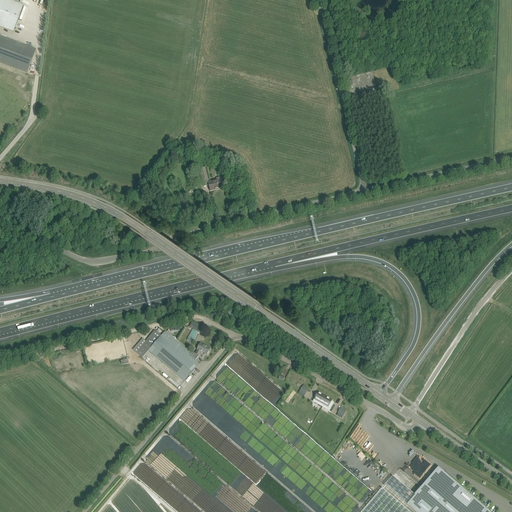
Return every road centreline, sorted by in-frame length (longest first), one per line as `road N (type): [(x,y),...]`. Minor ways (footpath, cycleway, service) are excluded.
road 1 (motorway): [(511,187),(54,296)]
road 2 (tertiary): [(380,393),(123,216),(67,193),(0,181)]
road 3 (unclassified): [(0,220),(92,256),(149,251),(364,190)]
road 4 (motorway): [(0,331),(275,262)]
road 5 (motorway): [(275,262),(361,256),(404,278),(418,329),(380,393)]
road 6 (motorway): [(275,262),(511,208)]
road 7 (unclassified): [(235,334),(83,511)]
road 8 (unclassified): [(420,421),(400,423),(235,334)]
road 9 (track): [(0,364),(202,317)]
road 10 (motorway): [(390,400),(456,307),(511,246)]
road 11 (unclassified): [(364,190),(319,0)]
road 12 (unclassified): [(409,413),(511,269)]
road 13 (unclassified): [(364,190),(511,158)]
